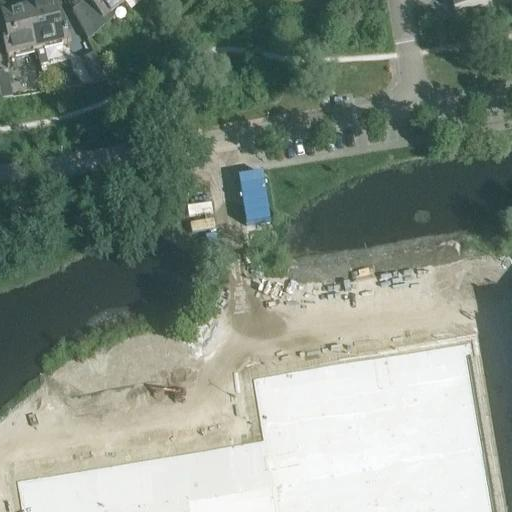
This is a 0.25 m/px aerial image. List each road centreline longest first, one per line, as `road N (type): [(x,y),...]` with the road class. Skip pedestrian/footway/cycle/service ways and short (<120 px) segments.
road 1 (unclassified): [(422,104),(0,176)]
road 2 (unknown): [(222,138),(261,511)]
